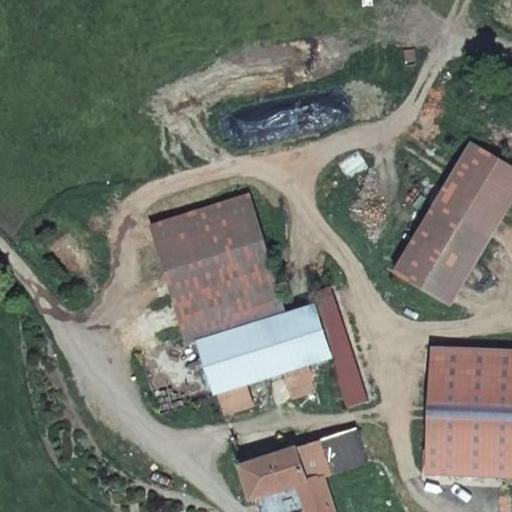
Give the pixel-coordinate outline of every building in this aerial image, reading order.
[(511,166),(476,144),(436,208),(492,242),(511,208),(511,166)] [(201,338),(285,310),(246,190),(151,221),(189,338),(199,334),(201,338)] [(285,310),(201,338),(221,401),(224,410),(252,402),(246,382),(284,370),(291,395),(312,389),(308,363),(332,356),(314,300),(304,303),(292,308),(285,310)] [(354,425),(322,436),(332,470),(366,459),(354,425)] [(241,464),(251,497),(256,495),(261,511),(283,511),(304,505),(306,511),(333,511),(321,474),(332,470),(322,436),(241,464)]
